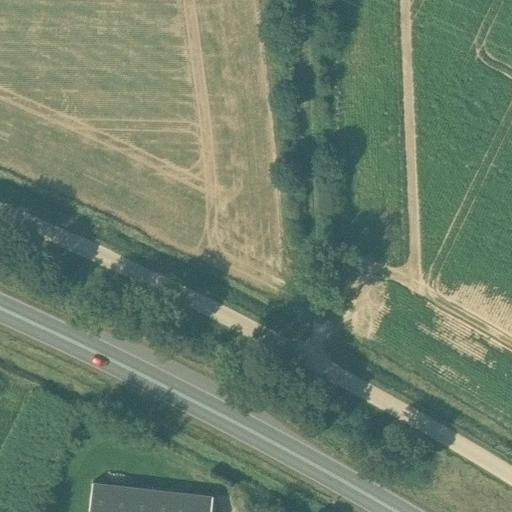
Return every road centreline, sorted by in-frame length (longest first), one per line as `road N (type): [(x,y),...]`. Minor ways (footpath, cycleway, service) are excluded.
road 1 (unclassified): [(511,468),(223,307),(0,204)]
road 2 (primary): [(388,511),(191,402),(0,312)]
